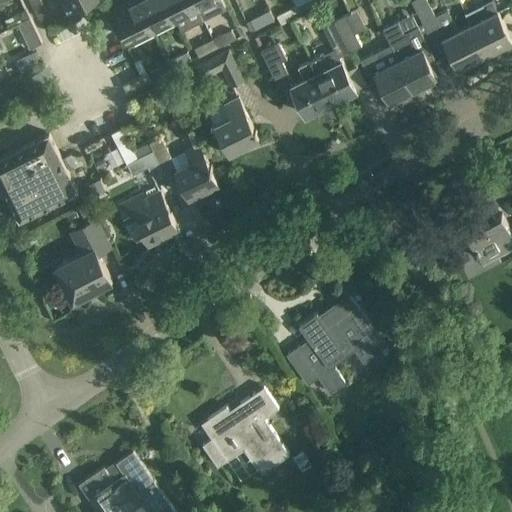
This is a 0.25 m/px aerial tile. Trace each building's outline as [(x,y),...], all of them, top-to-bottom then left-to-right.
[(30,0),(40,19),(49,14),(41,0),(30,0)] [(65,11),(75,6),(87,0),(60,0),(65,11)] [(130,39),(153,28),(138,0),(132,0),(115,9),(130,39)] [(166,0),(138,0),(153,28),(175,17),(166,0)] [(166,0),(175,17),(197,6),(194,0),(166,0)] [(305,0),(296,5),(294,6),(295,6),(299,14),(299,15),(329,0),(305,0)] [(412,0),(427,31),(440,24),(427,0),(412,0)] [(277,16),(281,24),(299,14),(295,6),(277,16)] [(471,24),(486,53),(511,39),(511,38),(498,11),(496,12),(493,6),(483,11),(486,17),(471,24)] [(251,20),(255,28),(274,18),(270,10),(251,20)] [(334,48),(323,53),(311,60),(331,102),(357,89),(340,56),(351,51),(332,14),(321,20),(324,26),(323,26),(334,48)] [(332,14),(351,51),(362,45),(346,14),(336,20),(333,14),(332,14)] [(42,42),(30,17),(20,22),(18,23),(30,48),(42,42)] [(398,20),(383,27),(391,43),(414,89),(425,83),(426,86),(436,81),(434,78),(437,77),(430,62),(434,59),(434,60),(435,59),(419,25),(405,32),(398,20)] [(440,29),(445,37),(459,66),(486,53),(471,24),(458,31),(454,22),(440,29)] [(213,38),(217,47),(236,38),(232,29),(213,38)] [(0,47),(9,43),(4,32),(0,33),(0,47)] [(199,56),(217,47),(213,38),(194,48),(199,56)] [(261,50),(279,86),(292,80),(282,61),(287,58),(278,41),(261,50)] [(391,100),(414,89),(391,43),(360,59),(373,85),(381,81),(391,100)] [(197,75),(196,74),(202,71),(205,77),(222,68),(231,85),(243,79),(229,50),(178,75),(182,83),(197,75)] [(169,61),(173,69),(191,60),(187,51),(169,61)] [(306,114),(331,102),(311,60),(298,66),(304,78),(292,85),(306,114)] [(173,69),(169,61),(150,70),(154,78),(173,69)] [(123,84),(127,92),(150,80),(146,72),(123,84)] [(239,97),(226,103),(232,116),(216,124),(230,152),(259,138),(239,97)] [(49,133),(0,157),(0,182),(20,221),(79,192),(49,133)] [(150,142),(164,171),(176,165),(161,136),(150,142)] [(153,177),(164,171),(150,142),(149,142),(153,149),(138,157),(129,139),(118,144),(127,162),(116,168),(122,179),(148,167),(153,177)] [(217,182),(218,181),(212,168),(199,143),(186,149),(192,161),(176,169),(180,177),(189,195),(203,189),(204,192),(208,193),(217,188),(218,185),(217,182)] [(154,243),(165,238),(163,233),(178,226),(169,208),(160,190),(146,197),(143,191),(119,203),(129,223),(138,219),(140,222),(149,240),(152,239),(154,243)] [(89,206),(80,211),(85,222),(95,217),(89,206)] [(447,224),(456,241),(457,243),(469,237),(483,263),(511,248),(511,232),(502,213),(495,216),(491,208),(482,212),(479,207),(447,224)] [(65,292),(72,305),(89,297),(87,293),(113,280),(99,253),(111,246),(96,218),(72,231),(83,253),(56,267),(68,290),(65,292)] [(366,365),(389,350),(349,293),(348,293),(350,296),(320,316),(317,312),(299,325),(309,338),(298,345),(318,374),(319,373),(320,375),(319,376),(330,392),(345,381),(335,366),(336,365),(335,363),(355,349),(366,365)] [(227,405),(202,422),(212,437),(203,443),(218,466),(228,459),(228,461),(246,448),(261,470),(274,461),(276,463),(289,454),(264,418),(279,408),(264,386),(240,402),(245,410),(235,416),(227,405)] [(91,511),(116,511),(140,496),(150,511),(155,511),(169,502),(144,466),(133,449),(116,461),(118,464),(108,471),(104,465),(79,483),(89,498),(95,494),(102,505),(91,511)] [(313,463),(303,449),(292,456),(302,470),(313,463)] [(411,505),(411,503),(399,485),(388,492),(400,511),(411,505)]
